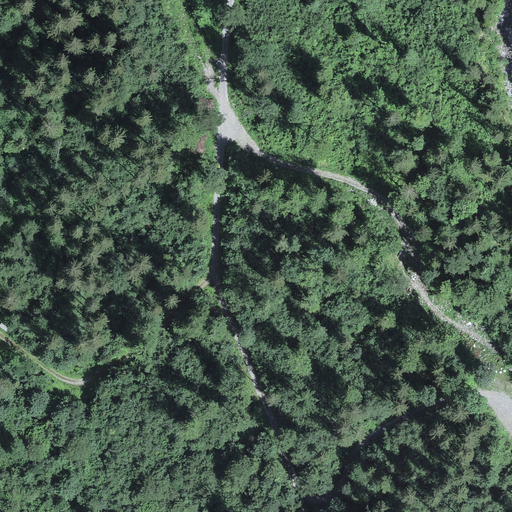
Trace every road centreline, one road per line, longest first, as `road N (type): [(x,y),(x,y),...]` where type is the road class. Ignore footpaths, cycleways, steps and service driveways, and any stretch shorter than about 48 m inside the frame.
road 1 (track): [(225,131),(213,274),(295,489),(327,500),(379,428),(456,395),(511,400)]
road 2 (track): [(0,335),(68,383),(88,381),(213,274)]
